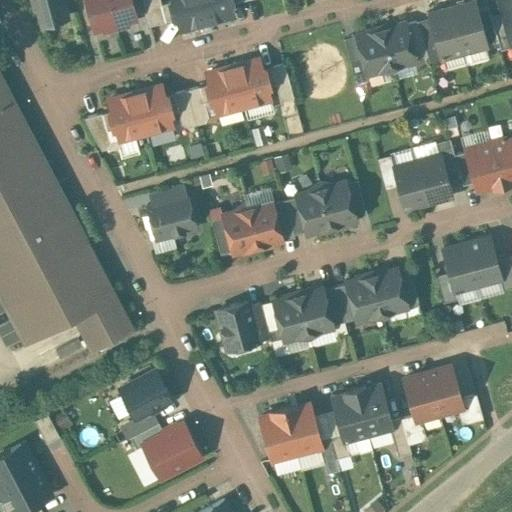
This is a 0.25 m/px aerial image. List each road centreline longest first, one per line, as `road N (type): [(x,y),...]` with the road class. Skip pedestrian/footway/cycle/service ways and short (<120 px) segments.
road 1 (residential): [(154,295),(511,203)]
road 2 (residential): [(46,89),(363,0)]
road 3 (residential): [(46,89),(154,295)]
road 4 (residential): [(154,295),(238,459)]
